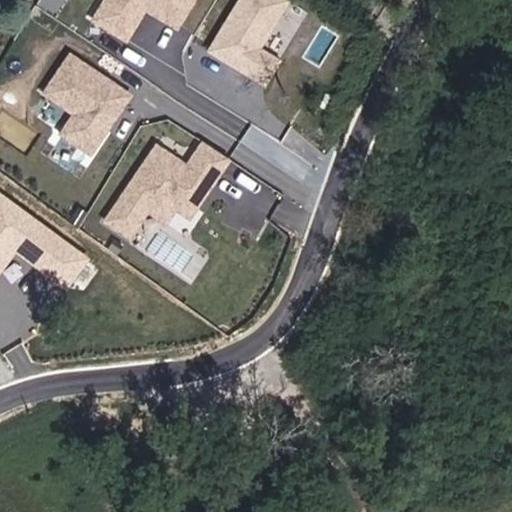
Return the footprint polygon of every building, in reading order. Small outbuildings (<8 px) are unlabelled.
[(196,0),(104,0),(93,21),(131,41),(146,14),(179,32),(196,0)] [(293,1),(291,0),(236,0),(205,52),(264,88),(283,58),(265,47),(293,1)] [(133,94),(70,53),(41,98),(71,117),(60,135),(93,156),(133,94)] [(186,162),(156,141),(103,220),(131,240),(148,215),(180,236),(230,161),(200,141),(186,162)] [(91,260),(0,192),(0,273),(15,252),(68,291),(91,260)]
